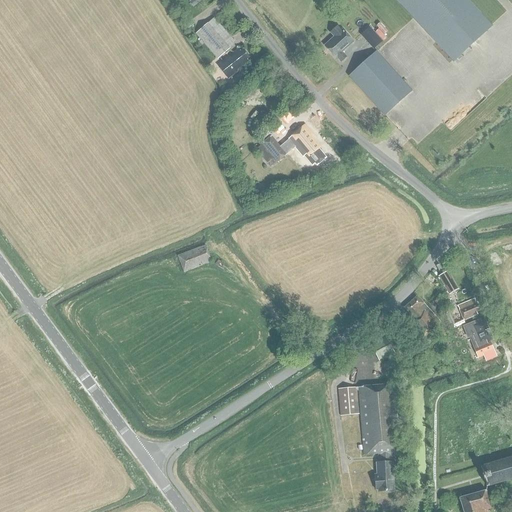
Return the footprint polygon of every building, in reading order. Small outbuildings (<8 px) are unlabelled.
[(397,0),(453,60),(489,26),(466,1),(464,0),(397,0)] [(234,41),(214,18),(195,34),(217,59),(232,47),(230,46),(234,41)] [(335,58),(336,57),(340,62),(346,57),(342,53),(353,42),(342,30),(341,31),(337,26),(330,33),(334,37),(324,46),(335,58)] [(376,35),(367,43),(373,50),(382,42),(376,35)] [(249,57),(243,50),(240,52),(238,49),(218,66),(228,79),(237,72),(236,71),(248,61),(246,60),(249,57)] [(384,115),(412,90),(376,50),(348,75),(384,115)] [(326,158),(318,149),(319,148),(311,138),(313,136),(304,126),(288,139),(303,157),(304,156),(312,166),(315,164),(316,166),(326,158)] [(286,154),(270,136),(256,149),(268,163),(267,164),(270,168),(286,154)] [(211,262),(205,245),(177,256),(183,273),(211,262)] [(448,294),(458,289),(448,270),(438,276),(448,294)] [(422,304),(409,321),(421,330),(444,301),(432,292),(422,305),(422,304)] [(480,310),(477,303),(476,303),(474,299),(457,306),(464,321),(477,315),(476,312),(480,310)] [(449,312),(445,314),(452,330),(465,324),(463,320),(454,324),(449,312)] [(481,322),(480,320),(464,327),(469,338),(472,336),(477,347),(473,348),(478,358),(494,351),(489,342),(493,340),(485,321),(481,322)] [(394,354),(385,337),(370,346),(379,362),(394,354)] [(400,445),(394,385),(338,389),(340,417),(360,415),(364,455),(378,453),(379,462),(376,462),(377,474),(375,474),(376,489),(378,489),(378,491),(394,490),(392,461),(391,452),(400,451),(400,445)] [(511,479),(511,457),(481,467),(483,474),(482,474),(484,480),(485,480),(487,487),(511,479)] [(487,511),(487,510),(491,509),(486,491),(460,498),(463,511),(487,511)]
